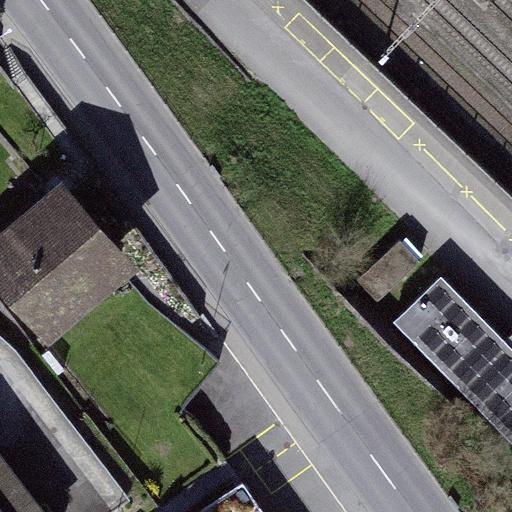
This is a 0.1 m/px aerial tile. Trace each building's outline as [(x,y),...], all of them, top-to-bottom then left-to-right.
[(117,271),(57,200),(0,247),(0,286),(41,335),(117,271)] [(402,243),(359,283),(379,304),(422,265),(402,243)] [(511,350),(442,279),(395,324),(511,444),(511,350)] [(0,511),(37,511),(0,463),(0,511)] [(256,511),(244,494),(218,511),(256,511)]
